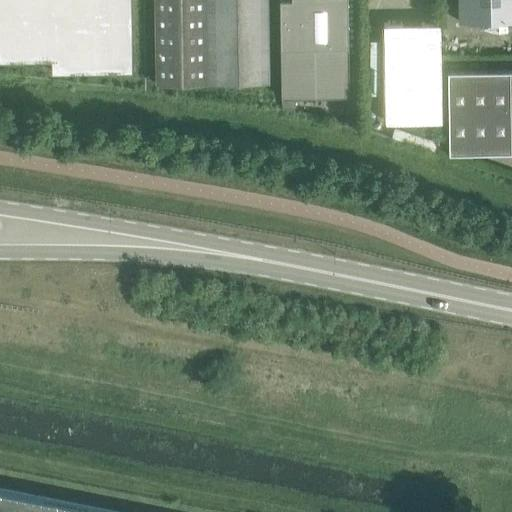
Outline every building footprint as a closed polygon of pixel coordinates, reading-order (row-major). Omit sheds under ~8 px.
[(131,69),(131,0),(0,0),(0,58),(52,58),(52,70),(131,69)] [(207,81),(206,0),(154,0),(156,82),(207,81)] [(268,81),(267,0),(206,0),(207,81),(268,81)] [(349,51),(347,0),(282,0),(280,0),(281,53),(349,51)] [(511,20),(511,0),(459,0),(460,21),(511,20)] [(440,57),(440,21),(384,23),(385,120),(441,119),(440,57)] [(349,95),(349,51),(281,53),(282,96),(349,95)] [(511,150),(509,68),(447,69),(449,151),(511,150)] [(120,511),(0,488),(0,511),(120,511)]
